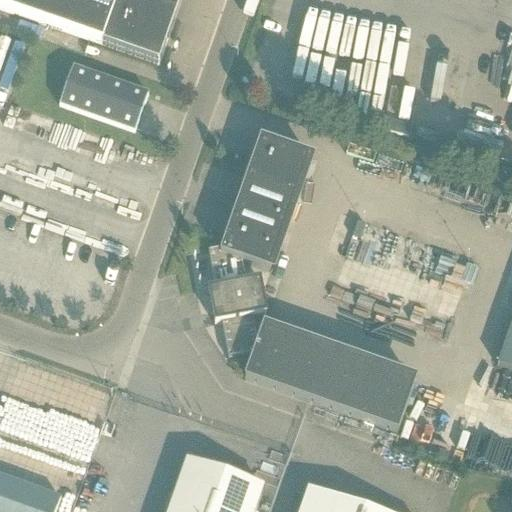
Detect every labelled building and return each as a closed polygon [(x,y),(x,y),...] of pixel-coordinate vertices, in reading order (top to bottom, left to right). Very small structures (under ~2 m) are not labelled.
[(0,0),(0,11),(158,66),(169,34),(72,0),(0,0)] [(72,0),(169,34),(181,1),(177,0),(72,0)] [(467,55),(476,57),(482,35),(472,33),(467,55)] [(59,106),(134,134),(148,96),(72,69),(59,106)] [(388,73),(379,124),(407,129),(417,79),(388,73)] [(47,142),(65,146),(69,127),(51,123),(47,142)] [(241,264),(268,273),(309,158),(260,141),(221,250),(208,253),(214,290),(207,291),(214,326),(221,324),(228,361),(253,357),(244,381),(397,435),(414,386),(261,333),(256,346),(251,319),(266,316),(259,282),(245,284),(241,264)] [(53,162),(49,171),(72,180),(75,170),(53,162)] [(78,232),(76,243),(119,253),(127,217),(99,211),(93,236),(78,232)] [(511,326),(497,368),(511,372),(511,326)] [(252,511),(261,487),(185,460),(167,511),(252,511)] [(56,511),(60,501),(0,479),(0,511),(56,511)] [(367,511),(307,491),(299,511),(367,511)]
